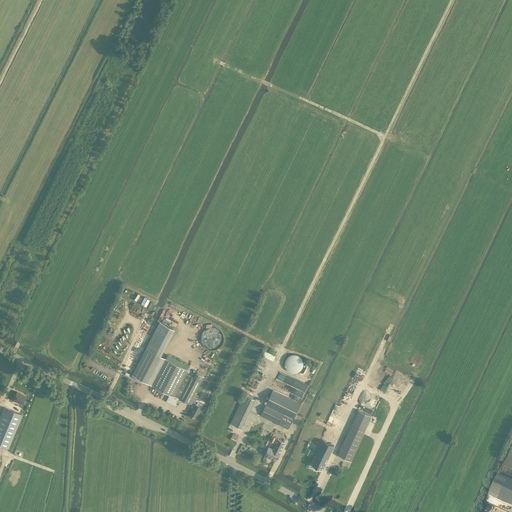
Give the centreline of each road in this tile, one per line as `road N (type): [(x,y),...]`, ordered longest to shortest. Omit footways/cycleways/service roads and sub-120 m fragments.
road 1 (track): [(229,462),(452,0)]
road 2 (unclassified): [(326,511),(0,349)]
